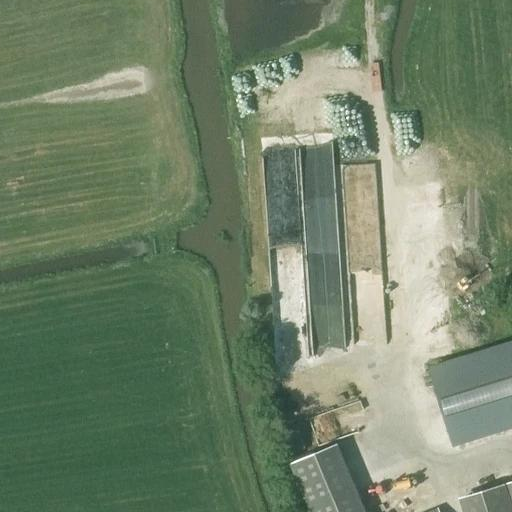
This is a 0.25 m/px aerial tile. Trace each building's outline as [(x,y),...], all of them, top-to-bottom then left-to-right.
[(276,117),(302,111),(300,101),(273,108),(276,117)] [(379,161),(347,162),(350,218),(382,216),(379,161)] [(302,269),(296,211),(265,215),(271,271),(277,270),(279,287),(292,285),(290,270),(302,269)] [(511,342),(430,368),(454,445),(511,426),(511,342)] [(287,433),(295,452),(305,447),(297,429),(287,433)] [(435,455),(395,466),(401,485),(410,482),(416,503),(419,502),(418,495),(429,492),(426,480),(441,476),(435,455)] [(464,511),(511,511),(511,481),(499,486),(460,498),(464,511)] [(366,511),(356,488),(309,508),(310,511),(366,511)]
